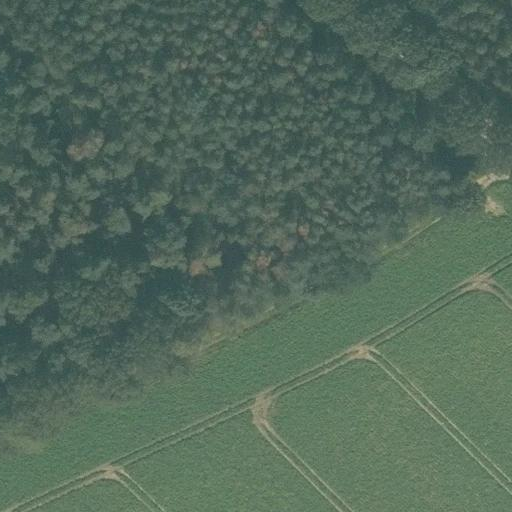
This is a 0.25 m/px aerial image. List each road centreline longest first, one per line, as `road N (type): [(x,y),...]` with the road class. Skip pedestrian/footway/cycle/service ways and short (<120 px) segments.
road 1 (track): [(0,435),(183,354),(412,232),(509,159)]
road 2 (secondary): [(511,162),(347,0)]
